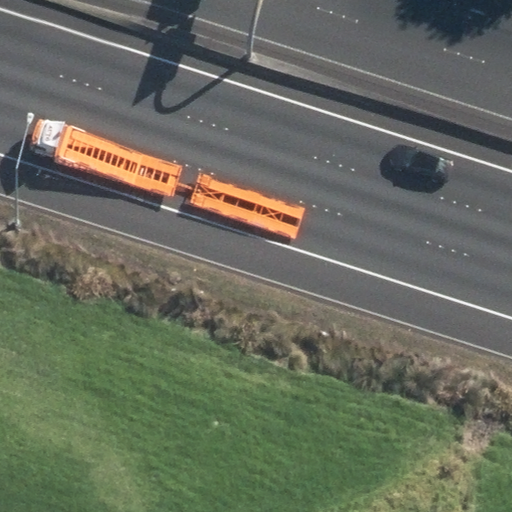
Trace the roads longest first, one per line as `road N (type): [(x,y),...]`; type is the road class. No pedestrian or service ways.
road 1 (motorway): [(511,221),(0,55)]
road 2 (motorway): [(283,0),(511,73)]
